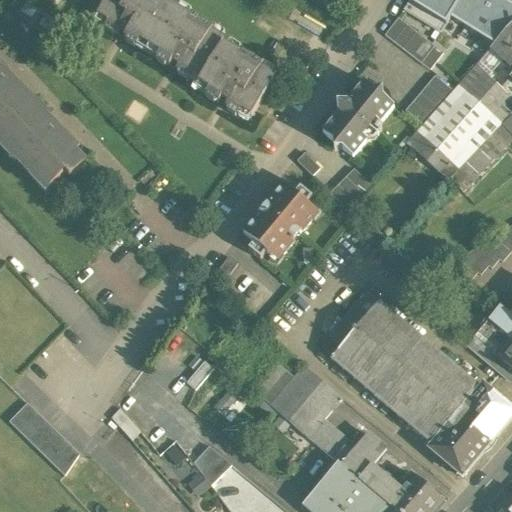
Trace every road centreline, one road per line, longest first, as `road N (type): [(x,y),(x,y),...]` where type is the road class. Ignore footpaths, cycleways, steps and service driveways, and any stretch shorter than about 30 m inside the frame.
road 1 (residential): [(203,261),(0,46)]
road 2 (residential): [(385,0),(272,165)]
road 3 (residential): [(272,165),(104,64)]
road 4 (residential): [(0,235),(128,366)]
road 5 (unknown): [(291,511),(159,396)]
road 6 (residential): [(203,261),(128,366)]
